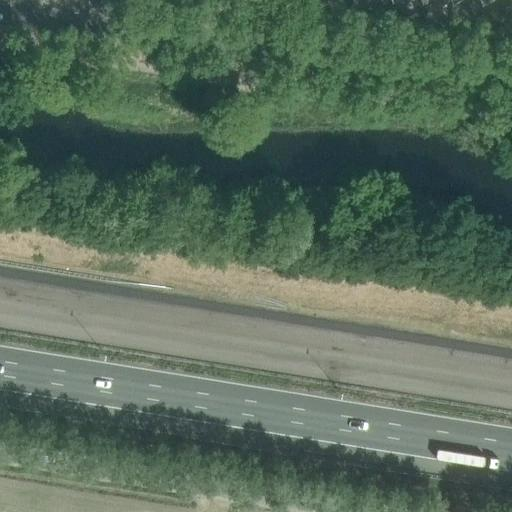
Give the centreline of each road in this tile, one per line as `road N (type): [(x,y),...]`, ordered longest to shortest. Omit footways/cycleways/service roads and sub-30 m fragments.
road 1 (motorway): [(0,370),(511,453)]
road 2 (motorway): [(511,385),(0,303)]
road 3 (residential): [(511,81),(87,27)]
road 4 (unclassified): [(356,511),(0,453)]
